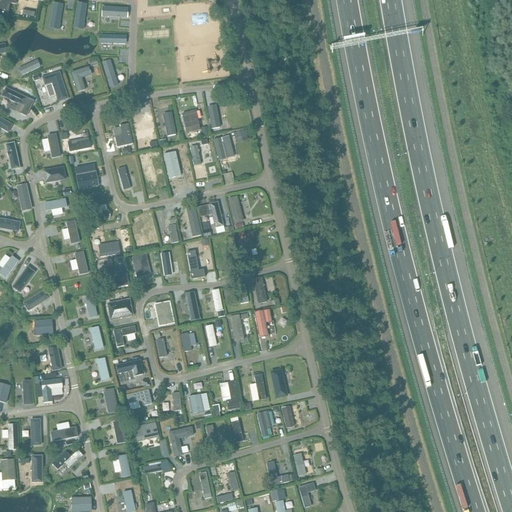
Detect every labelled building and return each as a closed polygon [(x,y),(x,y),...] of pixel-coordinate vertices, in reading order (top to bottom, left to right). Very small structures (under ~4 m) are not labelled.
[(0,0),(0,20),(7,22),(10,4),(15,5),(16,0),(36,0),(41,1),(41,0),(0,0)] [(53,3),(49,29),(59,30),(63,5),(53,3)] [(77,3),(73,29),(83,30),(87,5),(77,3)] [(102,7),(102,17),(127,19),(128,9),(102,7)] [(100,36),(100,44),(126,45),(126,36),(124,36),(100,36)] [(37,61),(18,69),(22,76),(40,67),(37,61)] [(110,61),(102,63),(110,88),(118,86),(110,61)] [(89,67),(70,73),(77,93),(85,90),(81,79),(91,76),(89,67)] [(45,85),(52,83),(58,102),(68,99),(60,73),(43,78),(45,85)] [(1,97),(24,107),(28,99),(5,88),(1,97)] [(211,129),(220,128),(216,106),(207,107),(211,129)] [(200,129),(195,111),(182,114),(186,132),(200,129)] [(141,134),(154,131),(150,113),(136,116),(141,134)] [(171,113),(163,115),(167,137),(176,135),(171,113)] [(0,128),(8,133),(13,125),(0,118),(0,128)] [(120,126),(122,136),(115,137),(117,148),(132,144),(128,124),(120,126)] [(245,131),(234,134),(235,140),(247,137),(245,131)] [(55,135),(47,137),(52,159),(60,157),(55,135)] [(221,139),(213,141),(218,161),(226,159),(221,139)] [(89,141),(68,146),(69,153),(90,148),(89,141)] [(14,143),(6,145),(11,171),(20,169),(14,143)] [(200,165),(197,146),(190,148),(194,167),(200,165)] [(175,153),(163,156),(169,179),(181,177),(175,153)] [(43,171),(45,184),(66,180),(64,167),(43,171)] [(76,176),(79,190),(99,187),(96,172),(76,176)] [(16,187),(22,212),(31,210),(26,185),(16,187)] [(237,197),(228,200),(234,225),(243,222),(237,197)] [(44,204),(46,211),(66,207),(65,200),(44,204)] [(209,205),(215,228),(223,226),(218,203),(209,205)] [(192,238),(201,236),(194,208),(186,210),(192,238)] [(0,219),(0,228),(18,232),(20,223),(0,219)] [(66,224),(71,245),(79,243),(75,222),(66,224)] [(168,227),(171,244),(179,243),(175,225),(168,227)] [(254,262),(248,239),(238,242),(244,265),(254,262)] [(120,254),(118,243),(98,246),(100,258),(120,254)] [(74,254),(79,276),(88,274),(83,252),(74,254)] [(190,273),(197,272),(194,252),(186,253),(190,273)] [(169,254),(161,255),(165,277),(172,276),(169,254)] [(132,258),(136,278),(151,275),(146,255),(132,258)] [(18,262),(12,257),(0,272),(0,274),(6,279),(18,262)] [(35,273),(27,267),(12,288),(20,293),(35,273)] [(128,285),(126,274),(117,276),(115,267),(99,270),(103,291),(128,285)] [(261,278),(253,280),(258,304),(267,303),(261,278)] [(23,303),(28,312),(50,298),(45,290),(23,303)] [(193,293),(186,295),(192,321),(199,320),(193,293)] [(97,317),(92,296),(84,298),(89,319),(97,317)] [(133,316),(130,300),(107,304),(110,321),(133,316)] [(169,303),(155,305),(159,327),(173,324),(169,303)] [(254,313),(259,338),(268,336),(265,324),(272,322),(269,310),(254,313)] [(244,340),(239,316),(229,317),(234,342),(244,340)] [(51,320),(34,322),(35,336),(53,335),(51,320)] [(209,347),(216,346),(212,326),(205,327),(209,347)] [(98,327),(90,329),(95,350),(103,348),(98,327)] [(124,346),(122,337),(136,334),(134,327),(113,332),(117,348),(124,346)] [(193,334),(188,335),(188,334),(180,335),(184,353),(191,351),(190,347),(196,345),(193,334)] [(166,357),(163,340),(156,341),(159,358),(166,357)] [(56,345),(47,347),(52,371),(61,370),(56,345)] [(96,361),(101,382),(109,380),(105,359),(96,361)] [(117,375),(131,371),(133,377),(143,375),(140,361),(115,366),(117,375)] [(271,373),(276,399),(287,397),(281,371),(271,373)] [(266,399),(262,376),(254,378),(258,401),(266,399)] [(62,378),(40,383),(45,404),(53,402),(51,390),(64,387),(62,378)] [(149,380),(142,381),(143,388),(151,386),(149,380)] [(33,405),(31,381),(22,382),(24,406),(33,405)] [(235,382),(228,384),(231,401),(226,402),(228,411),(240,409),(235,382)] [(0,402),(6,404),(10,387),(0,383),(0,402)] [(118,412),(113,389),(103,391),(108,414),(118,412)] [(126,396),(128,404),(144,400),(145,406),(152,405),(148,390),(126,396)] [(172,394),(174,412),(181,411),(179,393),(172,394)] [(200,396),(189,398),(192,415),(204,412),(200,396)] [(294,427),(289,407),(281,409),(286,429),(294,427)] [(272,427),(268,412),(256,415),(262,438),(269,437),(267,428),(272,427)] [(144,417),(130,420),(131,427),(145,424),(144,417)] [(41,446),(40,420),(30,420),(31,446),(41,446)] [(117,444),(125,443),(121,421),(113,423),(117,444)] [(137,443),(159,438),(155,423),(134,428),(137,443)] [(17,425),(8,425),(9,450),(18,450),(17,425)] [(175,458),(183,456),(179,439),(193,436),(192,428),(169,433),(175,458)] [(76,437),(74,429),(51,434),(52,442),(76,437)] [(69,469),(83,457),(77,450),(70,457),(65,452),(52,464),(57,470),(65,464),(69,469)] [(298,477),(306,475),(301,454),(293,456),(298,477)] [(42,456),(32,456),(32,483),(42,483),(42,456)] [(126,456),(118,457),(122,478),(130,476),(126,456)] [(13,460),(0,461),(2,481),(15,480),(13,460)] [(271,486),(288,483),(287,476),(277,478),(274,463),(266,465),(271,486)] [(211,498),(206,473),(199,474),(204,499),(211,498)] [(227,475),(231,492),(238,490),(234,473),(227,475)] [(304,508),(311,507),(307,493),(315,491),(313,483),(298,487),(304,508)] [(123,493),(126,511),(134,511),(131,492),(123,493)] [(272,502),(278,501),(276,492),(270,493),(272,502)] [(231,495),(216,498),(218,504),(233,500),(231,495)] [(91,511),(91,498),(72,499),(71,511),(91,511)] [(154,511),(153,503),(145,505),(146,511),(154,511)]
